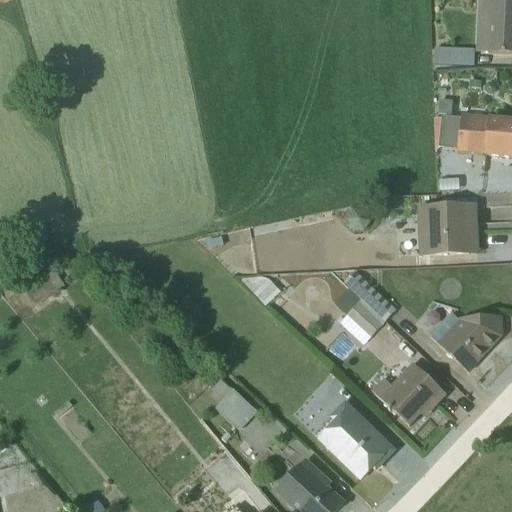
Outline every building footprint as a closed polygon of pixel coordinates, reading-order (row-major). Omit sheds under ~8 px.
[(477,2),(475,55),(511,57),(511,0),(488,0),(489,2),(477,2)] [(434,51),(433,68),(473,70),(474,53),(434,51)] [(440,122),(433,122),(434,153),(437,150),(456,152),(456,154),(483,157),(483,159),(511,160),(511,152),(511,125),(487,123),(487,119),(460,117),(460,120),(440,119),(440,122)] [(500,215),(509,215),(508,195),(499,196),(500,215)] [(476,207),(415,210),(418,261),(479,258),(476,207)] [(369,225),(364,214),(352,214),(346,223),(351,234),(363,235),(369,225)] [(205,254),(250,247),(247,231),(192,241),(205,254)] [(306,241),(292,242),(292,257),(307,256),(306,241)] [(24,292),(33,308),(63,288),(53,273),(24,292)] [(354,274),(342,286),(384,325),(395,313),(354,274)] [(242,281),(240,284),(265,309),(279,294),(267,282),(261,280),(242,281)] [(384,325),(337,281),(324,294),(335,305),(333,307),(345,318),(338,326),(362,348),(384,325)] [(415,324),(431,338),(452,314),(437,301),(415,324)] [(491,340),(500,339),(499,321),(458,322),(457,323),(451,317),(429,340),(467,375),(492,349),(491,340)] [(382,382),(370,395),(408,430),(420,417),(424,421),(445,398),(412,367),(390,389),(382,382)] [(222,380),(214,391),(224,400),(233,389),(222,380)] [(236,389),(216,411),(241,434),(260,412),(236,389)] [(374,476),(395,454),(344,404),(328,421),(333,425),(316,443),(359,485),(371,473),(374,476)] [(305,462),(273,496),(290,511),(339,511),(345,506),(327,490),(331,486),(305,462)] [(104,511),(95,501),(80,511),(104,511)]
